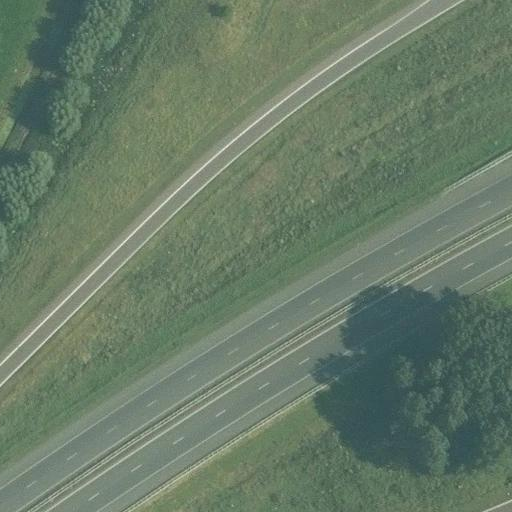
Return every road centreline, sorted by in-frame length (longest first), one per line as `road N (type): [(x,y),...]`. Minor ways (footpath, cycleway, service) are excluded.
road 1 (motorway): [(511,190),(201,369),(0,505)]
road 2 (motorway): [(441,0),(348,58),(208,167),(0,370)]
road 3 (motorway): [(72,511),(284,373),(511,242)]
